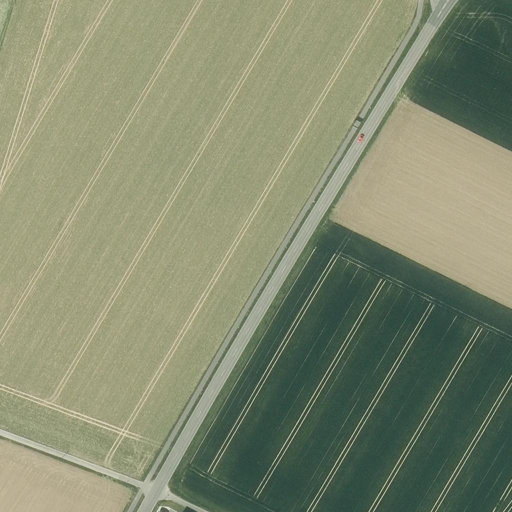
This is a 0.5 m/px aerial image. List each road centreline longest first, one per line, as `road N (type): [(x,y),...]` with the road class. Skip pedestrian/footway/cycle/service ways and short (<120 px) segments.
road 1 (tertiary): [(154,490),(446,0)]
road 2 (unclassified): [(154,490),(0,431)]
